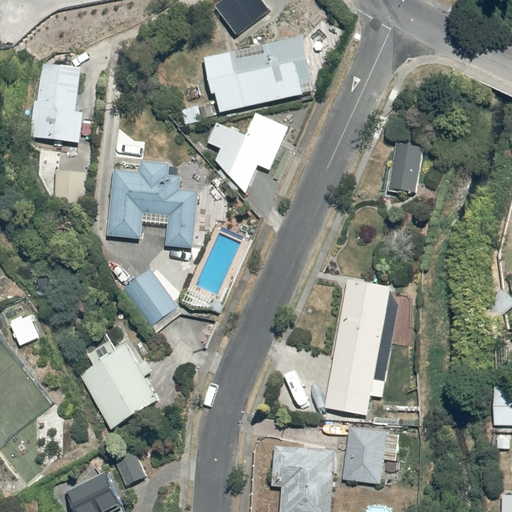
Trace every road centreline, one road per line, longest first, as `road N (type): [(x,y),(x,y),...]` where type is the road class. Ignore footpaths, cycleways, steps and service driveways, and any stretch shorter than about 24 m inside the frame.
road 1 (residential): [(210,511),(223,405),(398,13)]
road 2 (residential): [(398,13),(511,65)]
